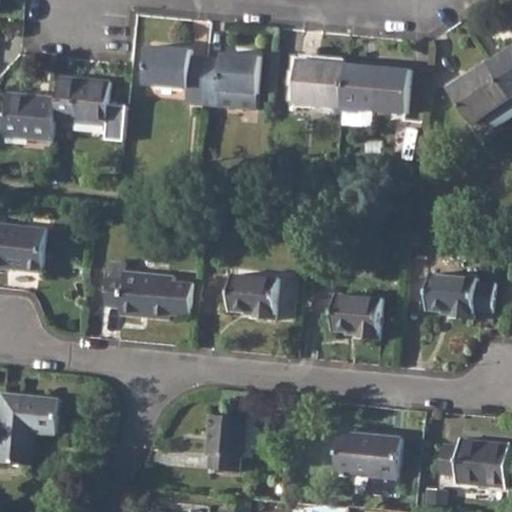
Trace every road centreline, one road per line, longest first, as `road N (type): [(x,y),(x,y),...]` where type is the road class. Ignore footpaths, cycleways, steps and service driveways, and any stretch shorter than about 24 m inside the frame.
road 1 (residential): [(511,380),(461,394),(159,370)]
road 2 (residential): [(382,0),(335,15),(160,0)]
road 3 (residential): [(159,370),(58,357),(1,329)]
road 4 (residential): [(114,511),(159,370)]
